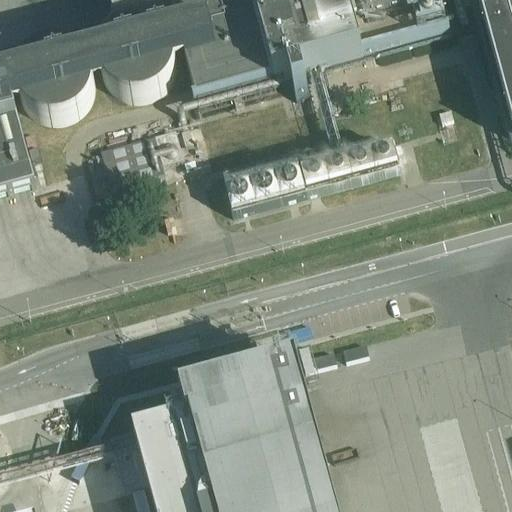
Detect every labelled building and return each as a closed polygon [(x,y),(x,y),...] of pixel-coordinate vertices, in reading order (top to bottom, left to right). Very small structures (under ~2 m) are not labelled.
[(175,73),(188,69),(199,108),(431,45),(450,39),(439,0),(109,0),(115,19),(171,3),(181,43),(168,47),(164,42),(156,36),(148,32),(141,32),(132,32),(121,35),(114,40),(109,45),(104,50),(101,58),(100,66),(86,69),(82,65),(78,61),(72,57),(65,55),(59,53),(52,54),(44,56),(36,59),(30,64),(25,70),(21,77),(20,83),(20,87),(9,90),(6,81),(0,82),(0,200),(35,191),(15,116),(25,113),(29,118),(35,123),(41,126),(46,128),(52,129),(59,129),(67,127),(74,124),(81,119),(87,113),(91,105),(93,98),(93,94),(107,91),(110,95),(115,100),(120,103),(125,104),(130,106),(134,107),(140,107),(146,106),(154,103),(163,98),(168,91),(172,85),(175,79),(175,73)] [(511,9),(480,18),(481,20),(482,20),(511,130),(511,9)] [(110,193),(164,178),(162,170),(183,164),(176,136),(100,157),(110,193)] [(232,220),(382,181),(401,175),(394,150),(225,195),(232,220)] [(287,329),(302,325),(298,311),(283,316),(287,329)] [(259,338),(278,330),(274,319),(254,327),(259,338)] [(189,426),(111,447),(125,497),(148,491),(153,511),(336,511),(298,371),(182,403),(189,426)]
